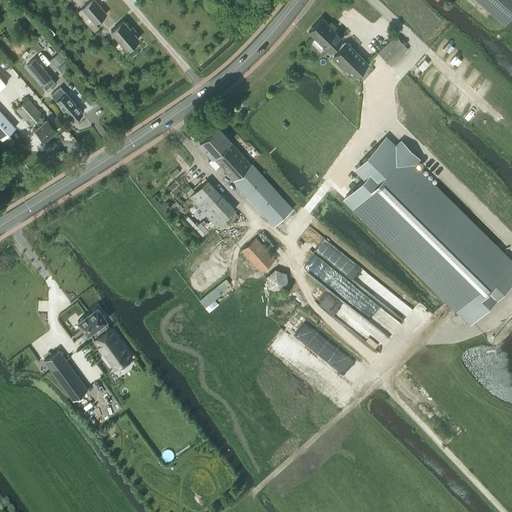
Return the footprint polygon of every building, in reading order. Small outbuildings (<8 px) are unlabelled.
[(91,0),(82,9),(92,20),(87,24),(94,31),(99,27),(95,23),(106,14),(94,0),(91,0)] [(511,0),(477,0),(505,24),(511,15),(511,0)] [(322,18),(308,31),(329,52),(335,45),(340,49),(333,56),(354,76),(367,63),(346,42),(342,47),(337,43),(342,38),(322,18)] [(111,31),(119,41),(126,49),(139,39),(123,21),(111,31)] [(404,44),(396,35),(378,52),(391,66),(405,54),(400,48),(404,44)] [(47,90),(55,83),(34,58),(26,65),(47,90)] [(73,121),(76,119),(76,120),(78,120),(81,117),(81,116),(80,115),(82,113),(60,87),(51,96),(67,113),(64,115),(69,121),(71,119),(73,121)] [(30,126),(43,115),(28,98),(15,109),(30,126)] [(2,113),(0,115),(0,137),(2,139),(3,138),(8,134),(15,127),(2,113)] [(45,141),(57,131),(47,120),(35,130),(45,141)] [(199,142),(212,157),(274,225),(292,209),(231,141),(217,126),(199,142)] [(384,138),(361,162),(355,167),(365,176),(363,179),(344,198),(470,322),(492,300),(500,292),(511,279),(511,263),(412,165),(418,158),(401,141),(394,147),(384,138)] [(217,226),(218,224),(221,228),(227,222),(224,219),(235,209),(208,179),(189,196),(217,226)] [(256,237),(241,250),(260,272),(275,259),(256,237)] [(279,292),(280,291),(288,284),(286,272),(275,268),(266,276),(268,287),(279,292)] [(204,306),(238,279),(231,270),(196,296),(204,306)] [(87,334),(88,333),(93,339),(116,370),(133,358),(110,326),(106,320),(107,320),(96,306),(77,320),(87,334)] [(58,350),(43,361),(72,400),(87,389),(58,350)]
